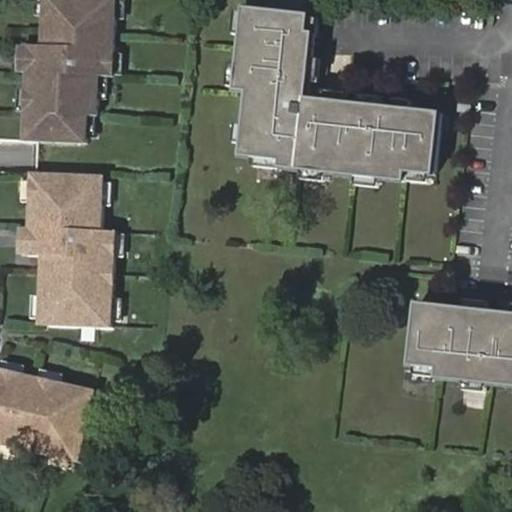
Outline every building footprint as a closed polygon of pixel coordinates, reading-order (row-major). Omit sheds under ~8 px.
[(117,0),(44,0),(44,15),(42,45),(28,44),(29,48),(27,74),(24,142),(42,143),(88,146),(90,117),(98,118),(100,78),(114,78),(116,37),(117,18),(117,0)] [(44,0),(36,0),(36,14),(44,15),(44,0)] [(441,117),(344,106),(342,116),(315,113),(316,103),(307,102),(315,37),(309,36),(311,19),(249,7),(240,90),(253,92),(245,156),(286,160),(285,168),(300,169),(355,176),(405,181),(407,172),(435,175),(441,117)] [(321,104),(316,103),(315,113),(342,116),(344,106),(344,97),(323,95),(321,104)] [(32,175),(30,229),(30,256),(29,259),(43,259),(42,272),(39,306),(46,306),(45,320),(45,327),(112,330),(115,273),(118,233),(102,232),(103,227),(104,178),(40,175),(32,175)] [(21,256),(30,256),(30,229),(22,229),(21,256)] [(511,312),(419,302),(413,360),(440,363),(440,372),(511,380),(511,312)] [(39,306),(38,320),(45,320),(46,306),(39,306)] [(0,444),(80,463),(97,392),(93,392),(38,379),(0,370),(0,444)]
